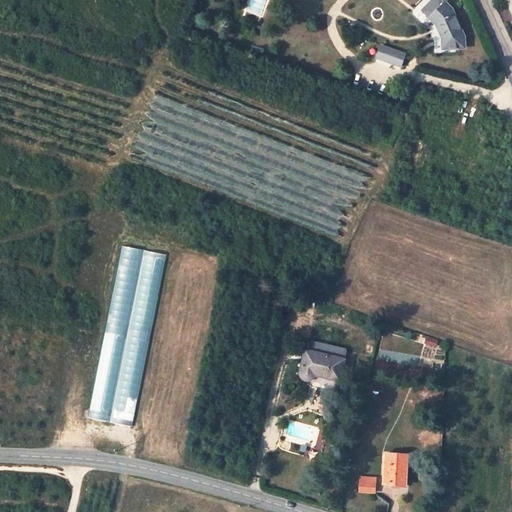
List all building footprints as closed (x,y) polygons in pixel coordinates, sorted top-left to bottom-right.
[(444,2),(442,0),(433,0),(423,10),(429,16),(437,23),(443,38),(444,48),(465,47),(464,37),(452,9),(444,2)] [(404,54),(381,46),(377,58),(400,65),(404,54)] [(136,426),(163,254),(120,247),(93,419),(136,426)] [(346,350),(308,341),(301,374),(301,375),(301,377),(302,378),(304,380),(306,380),(309,380),(312,379),(314,377),(315,375),(317,376),(340,381),(346,350)] [(407,475),(408,454),(386,453),(384,483),(403,484),(403,475),(407,475)] [(378,493),(378,477),(361,477),(360,493),(378,493)]
